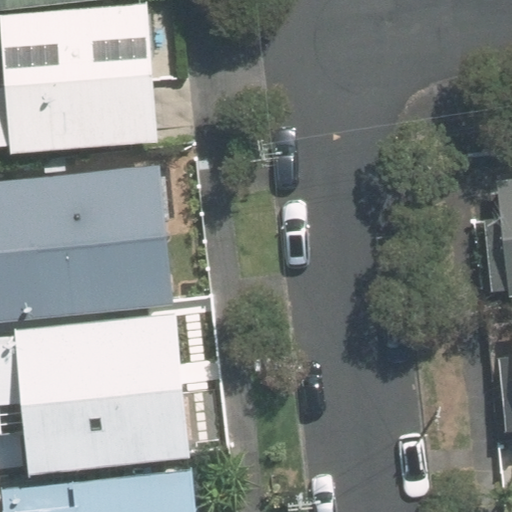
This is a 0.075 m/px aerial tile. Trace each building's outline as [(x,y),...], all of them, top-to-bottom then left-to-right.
[(154,133),(142,0),(82,0),(0,6),(0,139),(9,138),(10,146),(154,133)] [(0,297),(28,294),(29,303),(170,288),(155,148),(0,165),(0,297)] [(511,171),(496,174),(500,211),(482,212),(490,285),(508,283),(508,286),(511,285),(511,171)] [(185,443),(170,302),(12,319),(14,328),(0,329),(0,394),(19,393),(28,461),(185,443)] [(511,312),(509,313),(511,343),(511,348),(497,351),(505,424),(511,422),(511,312)] [(46,476),(2,481),(5,511),(189,511),(184,457),(47,472),(46,476)]
